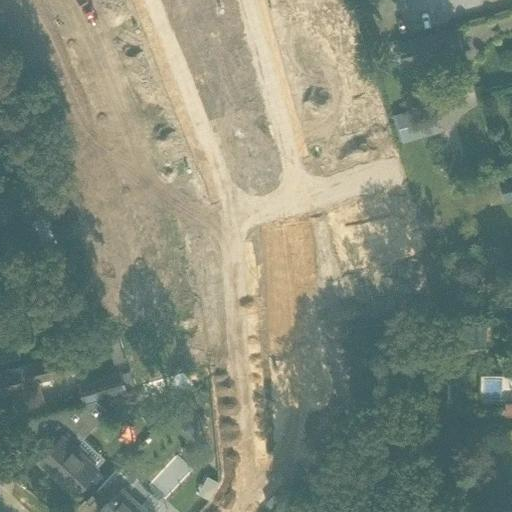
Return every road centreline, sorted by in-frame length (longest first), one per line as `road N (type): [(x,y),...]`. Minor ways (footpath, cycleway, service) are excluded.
road 1 (residential): [(223,511),(250,473),(255,448),(234,213)]
road 2 (residential): [(234,213),(150,0)]
road 3 (residential): [(247,0),(307,187)]
